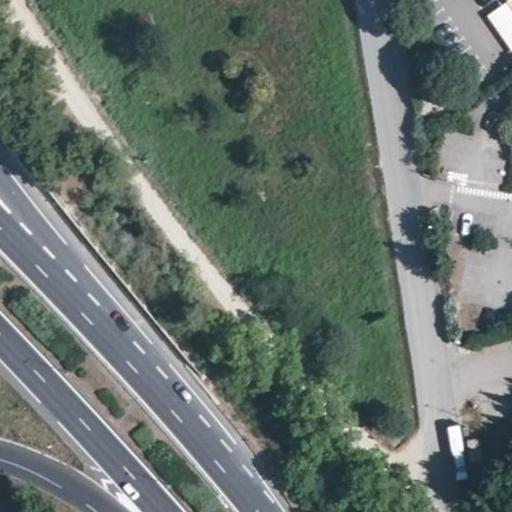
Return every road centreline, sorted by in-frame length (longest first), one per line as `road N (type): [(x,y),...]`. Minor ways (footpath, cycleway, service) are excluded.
road 1 (unclassified): [(440,511),(289,363),(86,94),(28,0)]
road 2 (unclassified): [(373,0),(435,367)]
road 3 (primary): [(255,511),(16,247)]
road 4 (primary): [(0,338),(163,511)]
road 5 (unclassified): [(435,367),(460,511)]
road 6 (motorway): [(0,443),(115,511)]
